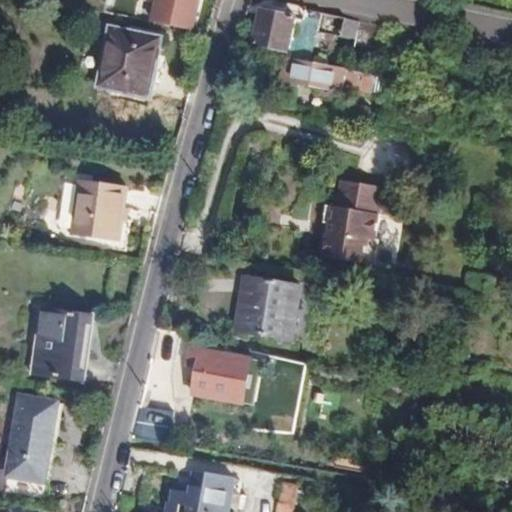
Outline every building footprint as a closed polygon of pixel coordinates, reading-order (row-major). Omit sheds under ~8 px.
[(158,0),(153,22),(194,31),(202,0),(158,0)] [(356,39),(359,22),(306,11),(302,29),(356,39)] [(264,12),(257,48),(290,55),(298,19),(264,12)] [(109,27),(100,73),(149,83),(155,55),(159,56),(161,39),(109,27)] [(287,59),(280,83),(346,97),(351,74),(287,59)] [(149,83),(100,73),(98,86),(147,97),(149,83)] [(129,189),(81,182),(74,232),(120,238),(129,189)] [(333,229),(379,236),(388,189),(347,183),(343,208),(331,207),(328,222),(327,228),(333,229)] [(333,229),(327,228),(324,243),(329,245),(333,229)] [(379,242),(379,236),(333,229),(329,245),(383,255),(385,243),(379,242)] [(380,267),(383,255),(329,245),(328,258),(380,267)] [(471,274),(467,299),(511,307),(511,297),(511,284),(511,280),(471,274)] [(244,317),(290,325),(293,305),(302,307),(305,288),(257,281),(254,296),(248,296),(244,317)] [(88,315),(35,306),(30,342),(41,344),(37,372),(75,377),(81,337),(86,338),(88,315)] [(287,343),(290,325),(244,317),(242,334),(287,343)] [(202,368),(195,395),(243,404),(252,363),(192,351),(190,366),(202,368)] [(15,398),(10,448),(46,455),(51,402),(15,398)] [(137,441),(172,446),(179,416),(144,411),(137,441)] [(46,455),(10,448),(5,492),(42,496),(46,455)] [(170,510),(169,511),(181,511),(182,511),(232,511),(234,499),(240,500),(242,486),(236,485),(235,484),(195,478),(193,493),(176,489),(173,510),(170,510)] [(294,511),(299,487),(284,484),(278,511),(294,511)] [(242,511),(244,500),(240,500),(234,499),(232,511),(242,511)]
